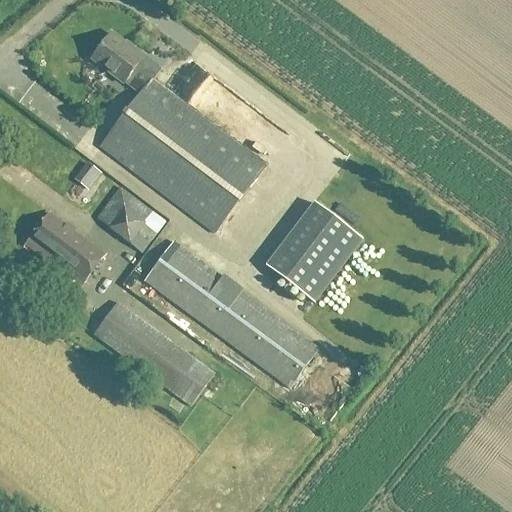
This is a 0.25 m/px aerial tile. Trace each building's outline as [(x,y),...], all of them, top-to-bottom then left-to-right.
[(216,235),(267,167),(154,81),(152,83),(135,70),(145,57),(131,47),(130,49),(112,35),(93,61),(125,85),(126,83),(142,95),(102,149),(216,235)] [(190,79),(256,128),(274,104),(209,55),(190,79)] [(165,223),(120,189),(97,219),(142,253),(165,223)] [(318,202),(272,266),(321,301),(367,237),(318,202)] [(105,256),(51,215),(27,247),(50,264),(53,260),(84,283),(105,256)] [(291,390),(320,351),(175,244),(146,283),(291,390)] [(191,408),(215,376),(118,304),(94,337),(191,408)]
